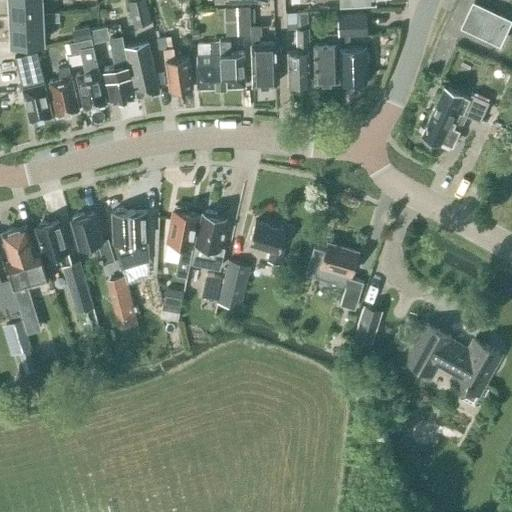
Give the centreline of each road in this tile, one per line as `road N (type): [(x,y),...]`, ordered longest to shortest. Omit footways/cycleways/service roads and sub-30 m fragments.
road 1 (tertiary): [(0,177),(186,141),(363,145)]
road 2 (unclassified): [(511,252),(395,186),(363,145)]
road 3 (tertiary): [(363,145),(392,104),(426,5)]
